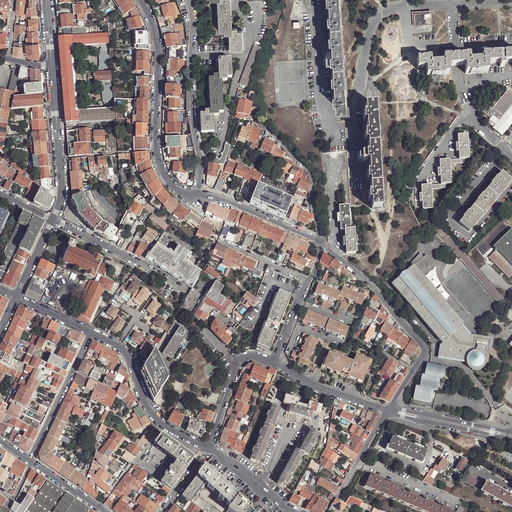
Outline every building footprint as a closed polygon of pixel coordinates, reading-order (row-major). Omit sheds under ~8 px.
[(8,0),(0,0),(0,10),(8,12),(9,3),(8,0)] [(111,0),(110,1),(117,9),(118,9),(128,0),(111,0)] [(135,8),(129,0),(128,0),(118,9),(123,17),(131,11),(135,8)] [(217,0),(219,31),(224,31),(224,34),(229,33),(232,33),(232,27),(230,0),(217,0)] [(346,106),(343,63),(340,23),(338,0),(326,0),(327,0),(328,0),(329,11),(327,11),(328,20),(330,20),(330,24),(331,32),(328,32),(329,40),(331,40),(332,51),(323,52),(324,60),(332,59),(333,63),(333,71),(331,71),(332,80),(334,80),(335,91),(333,91),(333,100),(335,99),(336,107),(346,106)] [(79,4),(79,2),(76,2),(76,5),(73,5),(73,15),(85,14),(90,13),(90,9),(85,10),(84,4),(81,5),(81,3),(79,4)] [(17,3),(15,13),(17,14),(21,14),(20,17),(22,17),(23,15),(26,15),(28,6),(28,4),(24,3),(17,3)] [(172,4),(161,7),(164,18),(171,16),(175,15),(172,4)] [(26,15),(36,14),(35,6),(29,6),(28,6),(26,15)] [(133,18),(140,17),(136,9),(131,12),(130,13),(133,18)] [(431,23),(430,12),(414,13),(414,24),(431,23)] [(85,14),(73,15),(70,15),(60,16),(61,29),(62,29),(64,29),(78,27),(78,24),(72,25),(72,19),(75,19),(75,20),(77,20),(85,19),(86,19),(85,14)] [(148,32),(142,16),(140,17),(133,18),(129,19),(129,22),(125,23),(127,30),(131,29),(131,30),(139,28),(140,32),(142,32),(143,33),(146,33),(148,32)] [(105,18),(103,17),(103,21),(99,21),(99,25),(107,25),(107,24),(106,21),(105,18)] [(28,31),(37,31),(38,31),(38,18),(29,19),(30,26),(27,26),(28,31)] [(160,29),(162,37),(165,37),(175,35),(177,46),(182,45),(185,45),(184,40),(187,40),(184,23),(160,29)] [(13,42),(13,46),(23,47),(23,44),(25,26),(19,25),(15,25),(14,34),(21,34),(21,37),(19,36),(19,43),(13,42)] [(108,31),(108,27),(107,25),(85,27),(78,27),(64,29),(64,35),(68,35),(68,37),(59,37),(66,123),(68,123),(70,123),(78,122),(115,119),(114,109),(75,112),(74,95),(73,80),(72,69),(70,46),(109,43),(108,33),(98,34),(97,32),(108,31)] [(237,28),(232,27),(232,33),(229,33),(230,50),(243,49),(242,30),(237,30),(237,28)] [(28,44),(38,43),(37,31),(28,31),(27,32),(27,35),(28,40),(28,44)] [(146,33),(143,33),(135,33),(135,41),(136,49),(148,50),(148,45),(147,45),(146,33)] [(165,37),(166,48),(177,46),(175,35),(165,37)] [(41,44),(41,43),(38,43),(28,44),(26,44),(27,56),(38,59),(39,58),(38,44),(41,44)] [(166,48),(166,61),(170,61),(182,61),(182,45),(177,46),(166,48)] [(23,57),(23,56),(22,56),(23,47),(13,46),(12,56),(23,57)] [(239,84),(246,87),(261,49),(254,46),(239,84)] [(135,53),(135,62),(136,62),(149,62),(149,52),(152,52),(151,50),(148,50),(148,52),(137,52),(137,53),(135,53)] [(111,62),(110,51),(102,52),(103,69),(111,68),(111,62)] [(511,53),(507,54),(503,54),(503,51),(498,51),(498,54),(482,56),(482,60),(469,61),(469,56),(443,58),(442,63),(430,64),(430,59),(417,59),(417,69),(425,68),(426,76),(448,75),(448,67),(456,66),(457,66),(465,66),(465,74),(487,72),(486,64),(499,63),(499,67),(504,67),(504,63),(511,62),(511,53)] [(219,81),(221,81),(226,81),(226,78),(231,78),(230,59),(218,60),(218,76),(219,81)] [(166,61),(166,86),(180,86),(183,86),(184,72),(170,72),(170,61),(166,61)] [(170,72),(184,72),(184,61),(182,61),(170,61),(170,72)] [(149,72),(149,62),(136,62),(136,72),(144,72),(144,75),(151,75),(151,72),(149,72)] [(0,152),(1,153),(3,146),(4,140),(5,136),(6,130),(10,110),(13,98),(16,87),(20,68),(12,66),(11,69),(14,69),(13,71),(8,92),(0,90),(0,152)] [(28,86),(41,84),(40,72),(27,69),(27,75),(25,75),(24,71),(26,71),(26,69),(20,68),(16,87),(18,87),(20,77),(27,77),(28,86)] [(112,80),(111,72),(89,73),(89,82),(112,80)] [(223,113),(221,81),(219,81),(218,76),(213,76),(213,79),(208,79),(210,110),(211,115),(213,115),(218,116),(218,113),(223,113)] [(151,87),(151,77),(136,77),(135,87),(151,87)] [(25,96),(42,95),(41,84),(28,86),(24,86),(25,96)] [(105,85),(106,103),(114,102),(112,84),(105,85)] [(16,87),(13,98),(25,96),(24,86),(18,87),(16,87)] [(166,86),(165,98),(169,98),(179,98),(179,97),(180,86),(166,86)] [(135,87),(134,87),(134,92),(137,92),(137,91),(140,91),(139,99),(148,100),(148,90),(151,90),(151,87),(135,87)] [(511,94),(508,91),(501,98),(492,109),(490,108),(488,107),(483,113),(491,119),(493,116),(499,121),(511,105),(511,94)] [(13,98),(10,110),(32,108),(43,107),(42,95),(25,96),(13,98)] [(492,109),(501,98),(499,96),(490,108),(492,109)] [(169,98),(169,103),(169,108),(179,108),(179,98),(169,98)] [(148,100),(139,99),(137,99),(137,112),(148,112),(148,100)] [(235,118),(239,119),(245,119),(245,116),(248,116),(251,103),(239,100),(235,118)] [(369,181),(369,185),(370,192),(368,192),(368,201),(370,201),(371,209),(381,208),(380,184),(377,144),(374,105),(364,106),(365,113),(363,113),(363,122),(365,122),(366,133),(364,133),(364,141),(367,141),(367,145),(367,153),(357,154),(357,162),(368,161),(368,172),(366,173),(367,181),(369,181)] [(511,105),(499,121),(494,128),(493,128),(503,136),(511,124),(511,105)] [(32,119),(32,121),(43,120),(42,116),(42,114),(43,114),(43,107),(32,108),(33,113),(33,119),(32,119)] [(206,114),(201,114),(202,132),(214,131),(213,115),(211,115),(210,110),(206,110),(206,114)] [(147,123),(148,112),(137,112),(134,112),(132,112),(132,116),(137,116),(136,125),(147,125),(147,123)] [(168,123),(168,124),(178,124),(178,114),(168,113),(168,119),(168,123)] [(488,123),(494,128),(499,121),(493,116),(491,119),(488,123)] [(31,121),(32,128),(44,127),(44,120),(43,120),(32,121),(31,121)] [(247,140),(248,139),(252,127),(254,123),(252,122),(250,127),(246,125),(245,129),(242,127),(238,137),(247,140)] [(168,124),(168,133),(172,133),(179,133),(179,124),(178,124),(168,124)] [(146,129),(147,125),(136,125),(136,137),(144,137),(144,134),(146,134),(147,133),(147,130),(146,129)] [(254,142),(261,144),(262,142),(258,140),(260,136),(261,131),(252,127),(248,139),(251,141),(250,142),(253,143),(254,142)] [(90,142),(89,129),(79,130),(80,143),(88,142),(90,142)] [(33,143),(46,142),(45,132),(33,133),(33,143)] [(104,136),(104,132),(93,132),(94,143),(105,143),(104,136)] [(459,152),(459,159),(464,159),(469,159),(467,135),(458,135),(458,143),(456,144),(456,152),(459,152)] [(144,137),(136,137),(135,137),(135,149),(134,149),(134,151),(147,150),(147,137),(146,137),(144,137)] [(170,147),(170,148),(179,148),(179,138),(166,138),(166,147),(170,147)] [(261,150),(270,154),(274,145),(265,140),(261,150)] [(31,156),(33,156),(47,155),(46,142),(33,143),(30,143),(31,156)] [(91,142),(90,142),(88,142),(80,143),(76,143),(74,144),(68,144),(69,157),(91,155),(91,154),(91,153),(88,153),(88,149),(91,149),(91,142)] [(218,161),(215,158),(208,164),(218,165),(223,167),(225,162),(227,157),(229,152),(231,146),(226,145),(224,154),(221,156),(222,158),(218,161)] [(273,159),(280,162),(285,152),(282,151),(281,150),(279,151),(276,150),(278,146),(274,145),(270,154),(269,158),(272,159),(273,159)] [(170,158),(172,158),(179,158),(179,150),(179,148),(170,148),(170,154),(170,157),(170,158)] [(135,158),(135,166),(138,165),(149,161),(147,152),(134,153),(135,158)] [(279,165),(291,171),(294,163),(293,162),(284,158),(286,154),(285,152),(280,162),(280,163),(279,165)] [(34,168),(39,168),(48,167),(48,162),(47,159),(51,159),(51,154),(47,155),(33,156),(34,168)] [(10,165),(11,165),(12,162),(11,161),(7,158),(4,156),(4,157),(2,160),(10,165)] [(105,156),(97,157),(98,166),(104,166),(104,170),(107,170),(105,156)] [(72,161),(73,172),(79,171),(79,170),(78,170),(77,163),(81,163),(80,158),(72,159),(72,161)] [(441,184),(445,184),(451,184),(450,164),(449,160),(439,161),(440,168),(437,168),(438,177),(440,176),(441,184)] [(149,161),(138,165),(142,175),(152,170),(149,161)] [(18,170),(19,167),(12,162),(11,165),(18,170)] [(224,172),(234,176),(238,166),(228,162),(227,163),(225,162),(223,167),(219,180),(221,181),(224,172)] [(173,163),(172,172),(183,174),(184,164),(173,163)] [(289,174),(296,177),(299,170),(297,169),(298,166),(294,163),(291,171),(289,174)] [(216,178),(218,165),(208,164),(206,177),(216,178)] [(0,174),(4,177),(9,169),(0,165),(0,174)] [(277,169),(289,174),(291,171),(279,165),(277,169)] [(244,181),(245,180),(248,170),(238,166),(234,176),(244,181)] [(49,179),(53,179),(53,177),(49,177),(48,167),(39,168),(40,180),(49,179)] [(460,224),(502,172),(496,167),(454,219),(460,224)] [(28,188),(31,182),(26,179),(22,177),(24,172),(21,169),(20,168),(17,175),(18,175),(14,182),(28,188)] [(3,188),(9,191),(14,181),(11,180),(15,172),(9,169),(4,177),(8,179),(3,188)] [(99,175),(99,179),(103,181),(103,180),(108,181),(107,176),(109,176),(108,170),(107,170),(104,170),(102,170),(102,172),(103,173),(103,175),(101,175),(99,175)] [(157,179),(152,170),(142,175),(148,186),(157,179)] [(257,185),(258,184),(261,176),(250,171),(248,170),(245,180),(257,185)] [(83,186),(82,179),(86,181),(85,171),(82,171),(79,171),(73,172),(70,172),(72,196),(72,198),(91,189),(90,185),(83,186)] [(298,186),(297,187),(309,193),(310,187),(310,183),(305,178),(307,175),(303,171),(303,172),(298,184),(298,186)] [(183,174),(172,172),(175,180),(181,185),(186,186),(186,174),(183,174)] [(511,180),(502,172),(460,224),(470,232),(511,180)] [(40,188),(51,197),(49,179),(40,180),(41,184),(41,187),(40,188)] [(162,188),(157,179),(148,186),(155,196),(162,188)] [(215,189),(221,192),(224,182),(221,181),(219,180),(215,189)] [(26,195),(35,199),(40,189),(31,185),(26,195)] [(433,209),(431,189),(431,185),(421,186),(421,194),(419,194),(419,202),(422,202),(422,210),(433,209)] [(155,196),(148,186),(146,188),(153,198),(154,197),(155,196)] [(101,193),(98,187),(92,190),(96,198),(117,220),(118,218),(120,213),(101,193)] [(49,211),(53,200),(51,197),(40,188),(40,189),(35,199),(33,203),(49,211)] [(170,197),(162,188),(155,196),(164,206),(170,197)] [(252,197),(249,204),(284,220),(291,204),(256,188),(252,197)] [(83,194),(72,198),(80,216),(89,209),(83,195),(83,194)] [(244,202),(249,204),(252,197),(247,195),(244,202)] [(179,205),(170,197),(164,206),(172,213),(179,205)] [(310,210),(308,201),(306,200),(305,203),(301,212),(297,222),(307,226),(309,221),(313,221),(312,217),(305,214),(306,213),(305,212),(306,209),(310,210)] [(143,210),(144,207),(140,205),(138,204),(139,203),(135,201),(129,212),(133,214),(132,215),(138,218),(143,210)] [(144,207),(143,210),(148,213),(149,213),(151,214),(149,217),(156,221),(156,220),(165,225),(168,219),(160,212),(157,210),(151,204),(149,203),(147,202),(146,204),(144,207)] [(340,230),(344,230),(344,229),(350,229),(348,205),(338,206),(338,214),(336,214),(337,222),(339,222),(340,230)] [(184,219),(189,213),(180,206),(174,214),(181,219),(179,222),(181,223),(184,219)] [(80,216),(94,231),(102,223),(89,209),(80,216)] [(230,209),(229,211),(230,211),(225,224),(235,228),(237,224),(241,213),(230,209)] [(296,222),(297,222),(301,212),(293,209),(289,219),(296,222)] [(0,230),(1,231),(8,214),(0,210),(0,230)] [(41,221),(23,213),(18,223),(26,227),(27,228),(28,226),(30,228),(29,231),(17,225),(8,244),(19,249),(20,250),(30,254),(43,227),(41,221)] [(201,221),(189,213),(184,219),(188,222),(190,220),(199,227),(199,225),(201,221)] [(252,219),(243,215),(239,227),(240,228),(241,226),(249,229),(252,219)] [(262,223),(252,219),(249,229),(248,231),(250,232),(257,235),(262,223)] [(190,220),(188,222),(198,229),(199,227),(190,220)] [(201,221),(199,225),(199,227),(198,229),(197,232),(197,233),(197,234),(204,237),(209,240),(212,233),(213,229),(208,227),(209,225),(209,224),(201,221)] [(115,234),(117,231),(102,223),(94,231),(111,241),(115,234)] [(269,239),(273,228),(263,224),(258,236),(259,236),(260,235),(264,236),(269,239)] [(148,242),(151,244),(159,233),(149,226),(146,229),(148,230),(142,239),(148,242)] [(288,235),(273,228),(269,239),(274,241),(279,243),(280,242),(284,244),(288,235)] [(344,229),(344,230),(344,237),(342,238),(343,245),(345,245),(345,253),(355,253),(353,229),(350,229),(344,229)] [(511,229),(494,247),(497,250),(489,258),(509,278),(511,275),(511,229)] [(299,240),(288,235),(284,244),(282,247),(292,252),(294,252),(299,241),(299,240)] [(249,238),(246,237),(243,245),(249,247),(252,238),(249,237),(249,238)] [(122,247),(126,240),(121,238),(118,245),(122,247)] [(103,258),(103,257),(94,253),(94,254),(93,256),(92,255),(92,256),(86,254),(86,253),(85,253),(80,251),(80,250),(79,250),(75,249),(77,246),(75,245),(75,244),(75,243),(72,241),(72,242),(71,242),(62,261),(63,262),(63,263),(66,264),(67,264),(67,263),(73,266),(72,266),(73,267),(73,266),(79,268),(79,269),(85,271),(85,272),(86,272),(85,274),(84,274),(94,279),(94,278),(94,277),(96,278),(97,276),(103,278),(104,276),(109,267),(108,266),(108,267),(101,264),(102,260),(102,258),(103,258)] [(132,241),(127,250),(145,260),(149,251),(151,248),(146,245),(141,243),(139,245),(132,241)] [(310,246),(299,241),(294,252),(294,253),(297,254),(299,250),(306,254),(310,246)] [(223,259),(227,250),(228,248),(217,243),(212,254),(223,259)] [(0,279),(3,281),(7,274),(4,272),(5,270),(8,271),(13,262),(15,258),(19,249),(8,244),(0,261),(0,279)] [(164,249),(157,244),(155,246),(153,249),(151,252),(149,251),(145,260),(192,288),(202,272),(193,266),(187,263),(184,261),(186,257),(190,252),(179,245),(174,252),(173,254),(168,251),(164,249)] [(232,266),(233,263),(237,254),(237,252),(228,248),(227,250),(223,259),(224,259),(230,262),(230,264),(229,265),(232,266)] [(17,259),(15,258),(13,262),(24,267),(30,254),(20,250),(16,256),(18,257),(17,259)] [(294,252),(292,252),(290,256),(287,255),(283,263),(284,263),(283,264),(283,263),(283,264),(287,266),(290,260),(291,260),(294,253),(294,252)] [(305,258),(297,254),(294,253),(291,260),(290,262),(296,265),(297,263),(298,263),(305,266),(312,268),(314,262),(305,258)] [(323,253),(320,260),(329,266),(333,260),(323,253)] [(457,329),(461,326),(464,324),(424,277),(436,266),(436,263),(429,256),(427,254),(424,257),(421,253),(405,270),(406,272),(392,284),(414,309),(421,303),(436,322),(429,328),(439,340),(441,339),(443,341),(443,344),(441,344),(439,358),(457,361),(458,358),(467,359),(466,362),(467,365),(469,368),(472,370),(474,371),(478,371),(481,370),(483,368),(485,366),(486,363),(488,363),(492,339),(482,337),(482,339),(470,338),(470,339),(464,338),(457,329)] [(233,263),(242,268),(242,267),(246,258),(237,254),(233,263)] [(314,262),(315,257),(307,254),(305,258),(314,262)] [(261,271),(265,264),(247,256),(246,258),(242,267),(246,268),(253,271),(256,263),(259,265),(257,269),(261,271)] [(41,260),(34,274),(44,280),(47,274),(47,272),(50,274),(50,275),(51,276),(55,267),(41,260)] [(320,260),(319,263),(328,269),(329,266),(320,260)] [(333,260),(329,266),(336,271),(339,273),(343,267),(333,260)] [(488,312),(498,304),(467,268),(463,268),(463,264),(459,260),(446,272),(452,278),(453,277),(456,280),(456,284),(467,285),(469,288),(469,295),(475,295),(477,297),(478,297),(478,302),(477,303),(480,306),(478,307),(478,310),(480,312),(488,312)] [(8,271),(19,276),(24,267),(13,262),(8,271)] [(220,274),(208,267),(205,271),(216,277),(214,280),(216,281),(217,278),(218,279),(218,277),(222,279),(223,277),(220,275),(220,274)] [(3,281),(2,284),(13,290),(19,276),(8,271),(7,274),(3,281)] [(25,295),(39,302),(48,282),(46,280),(44,286),(41,285),(42,283),(38,281),(39,279),(34,276),(25,295)] [(118,285),(103,278),(97,276),(96,278),(94,282),(104,287),(103,288),(114,293),(118,285)] [(84,303),(77,319),(88,323),(103,288),(104,287),(94,282),(90,280),(85,291),(88,293),(84,303)] [(241,289),(228,280),(225,284),(238,293),(241,289)] [(133,296),(138,290),(139,287),(133,282),(130,286),(126,291),(133,296)] [(233,320),(234,310),(235,308),(229,305),(231,302),(219,294),(221,291),(223,292),(224,292),(225,289),(225,288),(223,287),(224,287),(215,282),(194,316),(204,322),(213,308),(233,320)] [(322,294),(325,286),(318,283),(314,293),(321,296),(322,294)] [(325,286),(322,294),(329,297),(333,289),(325,286)] [(342,287),(341,292),(339,296),(347,299),(350,291),(342,287)] [(141,292),(138,290),(133,296),(131,299),(134,301),(136,299),(142,304),(149,293),(143,289),(141,292)] [(269,350),(291,296),(274,289),(272,292),(277,294),(257,345),(269,350)] [(341,292),(333,289),(329,297),(337,300),(339,296),(341,292)] [(84,303),(88,293),(85,291),(80,301),(84,303)] [(358,294),(350,291),(347,299),(355,302),(358,294)] [(247,303),(254,307),(259,301),(256,298),(247,292),(240,302),(246,306),(247,303)] [(358,293),(358,294),(355,302),(354,303),(361,306),(365,296),(358,293)] [(8,301),(0,296),(0,308),(4,310),(8,301)] [(155,319),(158,316),(160,313),(157,311),(161,305),(154,300),(146,311),(150,314),(153,316),(152,317),(155,319)] [(376,316),(379,310),(378,310),(377,311),(369,306),(370,305),(371,305),(372,304),(370,303),(363,315),(372,320),(371,323),(370,323),(372,324),(373,321),(376,316)] [(421,303),(414,309),(429,328),(436,322),(421,303)] [(117,310),(117,309),(112,305),(106,314),(113,319),(113,320),(115,322),(111,328),(118,333),(125,322),(119,318),(120,317),(117,314),(119,312),(117,310)] [(19,306),(15,315),(30,322),(34,313),(19,306)] [(384,311),(380,309),(379,310),(376,316),(384,321),(386,317),(382,314),(384,311)] [(237,323),(239,324),(245,318),(234,310),(233,320),(234,320),(237,323)] [(307,310),(302,322),(309,325),(310,323),(314,313),(307,310)] [(309,325),(308,326),(315,328),(320,316),(314,313),(310,323),(309,325)] [(15,315),(11,324),(22,329),(24,325),(25,324),(27,325),(28,325),(30,322),(15,315)] [(165,321),(158,316),(155,319),(152,324),(159,329),(160,327),(165,321)] [(320,316),(315,328),(322,331),(323,328),(327,319),(320,316)] [(384,321),(376,316),(373,321),(381,326),(384,321)] [(41,327),(44,329),(47,330),(52,321),(45,318),(44,319),(45,319),(41,327)] [(212,325),(211,330),(220,339),(227,331),(231,327),(229,326),(226,330),(223,326),(224,324),(221,320),(219,322),(216,319),(212,325)] [(329,319),(325,328),(324,331),(330,334),(331,332),(335,322),(329,319)] [(52,321),(47,330),(50,332),(55,334),(59,325),(52,321)] [(388,336),(393,327),(389,325),(390,324),(385,321),(379,331),(388,336)] [(166,322),(162,329),(166,331),(170,325),(166,322)] [(331,332),(330,334),(331,335),(331,334),(337,336),(338,334),(342,325),(335,322),(331,332)] [(400,327),(396,323),(393,327),(388,336),(388,337),(397,343),(401,335),(402,334),(400,333),(394,330),(396,328),(397,329),(398,328),(399,328),(400,327)] [(11,324),(7,333),(19,339),(23,330),(22,329),(11,324)] [(375,326),(372,324),(371,326),(362,341),(367,343),(368,340),(369,340),(371,336),(372,334),(375,330),(373,329),(375,326)] [(338,334),(337,336),(337,337),(344,340),(349,327),(342,325),(338,334)] [(63,326),(60,333),(64,335),(67,336),(70,330),(63,326)] [(470,336),(461,326),(457,329),(464,338),(470,339),(470,338),(482,339),(482,337),(470,335),(470,336)] [(164,354),(179,362),(180,360),(194,339),(184,333),(186,331),(182,327),(180,327),(164,354)] [(353,336),(357,338),(361,330),(357,328),(353,336)] [(39,338),(40,338),(43,339),(47,330),(44,329),(39,338)] [(220,339),(226,346),(232,339),(229,337),(232,334),(231,334),(227,331),(220,339)] [(55,334),(50,332),(46,341),(48,342),(55,345),(57,346),(58,345),(62,337),(59,335),(55,334)] [(138,345),(143,336),(141,335),(136,332),(131,340),(132,340),(137,344),(138,345)] [(7,333),(2,342),(13,347),(16,348),(18,349),(20,350),(21,351),(22,349),(17,347),(17,348),(16,347),(19,342),(21,343),(21,344),(25,346),(30,348),(29,350),(28,352),(24,351),(24,352),(26,353),(27,354),(31,356),(36,347),(30,344),(19,339),(7,333)] [(73,341),(81,344),(82,342),(84,337),(77,333),(74,339),(73,341)] [(231,348),(235,351),(236,352),(244,338),(239,334),(238,336),(231,348)] [(310,357),(314,347),(315,348),(318,341),(310,337),(310,336),(304,334),(302,339),(300,339),(299,343),(303,345),(301,350),(297,348),(295,352),(300,354),(299,354),(293,352),(292,356),(298,358),(298,357),(300,358),(298,362),(309,367),(308,369),(312,370),(314,365),(310,363),(311,362),(307,361),(309,357),(310,357)] [(30,344),(36,347),(40,338),(39,338),(34,335),(30,344)] [(401,335),(397,343),(396,344),(400,346),(405,349),(410,341),(401,335)] [(143,336),(138,345),(142,347),(147,338),(143,336)] [(147,354),(153,344),(149,342),(150,341),(151,339),(147,337),(147,338),(142,347),(140,349),(147,354)] [(40,338),(36,347),(41,349),(45,340),(43,339),(40,338)] [(405,349),(403,352),(411,357),(418,347),(411,339),(410,341),(405,349)] [(93,341),(89,349),(99,354),(103,346),(93,341)] [(2,342),(0,347),(0,352),(9,357),(10,355),(13,347),(2,342)] [(75,355),(78,351),(68,346),(66,350),(75,355)] [(112,351),(104,347),(100,355),(99,356),(101,357),(107,360),(112,351)] [(71,364),(75,355),(66,350),(62,348),(57,357),(70,363),(71,364)] [(170,377),(155,349),(141,373),(155,401),(166,382),(170,377)] [(116,353),(112,351),(107,360),(110,361),(113,363),(113,362),(117,355),(116,353)] [(0,352),(0,363),(6,366),(10,368),(14,359),(9,357),(0,352)] [(47,363),(52,354),(50,354),(46,352),(42,361),(47,363)] [(371,361),(368,360),(356,356),(354,362),(330,353),(325,363),(324,367),(327,369),(331,370),(334,371),(337,372),(341,374),(346,376),(348,377),(348,376),(359,381),(362,382),(364,378),(367,371),(368,368),(369,365),(371,361)] [(29,361),(27,365),(30,366),(35,357),(31,356),(27,354),(26,357),(25,359),(29,361)] [(70,363),(57,357),(53,355),(49,364),(66,372),(70,363)] [(35,357),(30,366),(37,370),(37,368),(41,360),(35,357)] [(14,359),(10,368),(17,371),(23,374),(23,372),(24,370),(27,365),(23,363),(14,359)] [(397,364),(388,359),(386,363),(381,371),(380,374),(383,376),(388,379),(390,376),(393,372),(395,368),(397,364)] [(78,372),(87,376),(92,367),(92,366),(91,365),(89,364),(83,362),(78,372)] [(276,371),(276,370),(270,368),(268,372),(255,366),(256,363),(252,362),(251,364),(250,364),(247,366),(245,368),(253,371),(250,376),(250,377),(266,384),(265,388),(263,391),(260,398),(264,400),(271,383),(276,371)] [(65,376),(67,373),(66,372),(49,364),(48,364),(46,368),(65,376)] [(414,399),(423,401),(425,389),(433,391),(432,399),(435,400),(438,387),(436,387),(437,384),(438,379),(441,379),(441,380),(442,377),(441,376),(443,367),(428,364),(426,374),(429,374),(429,377),(423,376),(420,388),(417,387),(414,399)] [(30,366),(27,365),(24,370),(30,373),(32,374),(30,378),(35,380),(40,371),(37,370),(30,366)] [(10,368),(6,366),(4,371),(14,376),(15,374),(17,371),(10,368)] [(126,370),(121,366),(118,371),(118,373),(121,375),(124,377),(127,373),(126,370)] [(92,371),(89,377),(97,381),(100,375),(92,371)] [(240,381),(242,381),(247,384),(248,381),(250,377),(250,376),(243,373),(244,372),(242,371),(238,380),(240,381)] [(62,382),(64,378),(54,373),(52,377),(54,378),(55,378),(62,382)] [(86,387),(90,380),(77,374),(74,381),(79,383),(86,387)] [(399,385),(404,378),(397,374),(394,379),(392,382),(399,385)] [(18,376),(12,387),(16,389),(18,384),(18,383),(20,379),(21,378),(18,376)] [(106,376),(106,377),(106,378),(105,379),(103,383),(111,387),(114,381),(114,380),(106,376)] [(38,381),(35,380),(30,378),(28,383),(26,387),(34,391),(38,381)] [(59,389),(62,382),(55,378),(53,382),(54,382),(52,386),(59,389)] [(94,392),(98,384),(90,380),(86,387),(86,388),(94,392)] [(389,403),(399,385),(392,382),(392,381),(390,380),(384,390),(383,390),(382,391),(383,391),(379,398),(389,403)] [(111,387),(118,391),(121,385),(120,384),(117,383),(114,381),(111,387)] [(232,397),(232,399),(238,401),(248,405),(250,401),(248,400),(251,393),(253,394),(254,393),(251,392),(253,388),(246,386),(247,384),(242,381),(235,398),(232,397)] [(91,399),(102,404),(109,389),(98,384),(94,392),(93,393),(91,397),(91,399)] [(118,391),(117,393),(116,395),(123,399),(129,390),(121,384),(121,385),(118,391)] [(26,387),(21,385),(21,386),(18,393),(30,399),(32,400),(34,401),(37,393),(36,392),(34,391),(26,387)] [(109,389),(102,404),(110,408),(115,397),(116,395),(117,393),(109,389)] [(425,389),(423,401),(431,403),(432,399),(433,391),(425,389)] [(129,390),(123,399),(129,404),(127,406),(130,408),(136,400),(130,390),(129,390)] [(18,393),(17,393),(14,401),(19,403),(26,407),(30,399),(18,393)] [(68,393),(64,401),(73,406),(77,397),(72,394),(68,393)] [(296,407),(297,404),(298,400),(297,399),(297,398),(295,397),(295,399),(286,396),(284,404),(288,405),(291,406),(289,413),(299,416),(301,417),(310,420),(313,412),(320,414),(322,407),(313,404),(313,403),(311,402),(311,403),(309,403),(308,407),(307,410),(296,407)] [(332,406),(334,407),(337,408),(338,408),(338,407),(340,402),(336,400),(335,400),(334,400),(334,401),(333,402),(334,402),(332,406)] [(64,401),(60,409),(69,414),(73,406),(64,401)] [(238,401),(234,410),(246,415),(249,406),(248,405),(238,401)] [(12,404),(8,412),(6,416),(11,418),(15,420),(21,408),(14,405),(12,404)] [(167,412),(172,414),(174,412),(175,410),(176,407),(172,405),(171,405),(167,412)] [(76,412),(82,415),(83,413),(84,412),(84,411),(80,409),(75,407),(74,406),(72,411),(76,412)] [(268,417),(265,424),(273,428),(276,420),(277,417),(281,409),(273,406),(270,413),(269,412),(267,417),(268,417)] [(225,417),(230,420),(234,410),(229,408),(225,417)] [(60,409),(58,413),(67,418),(69,415),(69,414),(60,409)] [(210,423),(214,413),(203,409),(201,416),(200,419),(210,423)] [(234,410),(230,420),(240,423),(242,418),(245,419),(247,415),(246,415),(234,410)] [(380,417),(373,413),(373,414),(364,410),(360,418),(361,418),(368,421),(370,422),(375,424),(380,417)] [(353,420),(355,415),(343,411),(340,417),(349,422),(350,419),(353,420)] [(168,421),(179,427),(184,417),(181,415),(174,412),(172,414),(168,421)] [(6,416),(3,414),(0,413),(0,433),(4,436),(7,430),(8,427),(7,426),(0,423),(0,421),(1,420),(8,424),(11,418),(6,416)] [(139,420),(137,416),(135,413),(132,415),(134,418),(129,421),(133,428),(136,427),(138,427),(139,428),(143,426),(144,427),(150,423),(145,416),(139,420)] [(57,415),(56,418),(65,423),(67,420),(66,419),(57,415)] [(102,424),(105,418),(101,416),(97,426),(101,427),(102,424)] [(20,429),(22,424),(15,420),(11,418),(8,424),(20,429)] [(42,462),(83,490),(86,480),(87,478),(83,475),(54,455),(53,456),(51,451),(53,450),(66,423),(65,423),(56,418),(39,452),(40,455),(39,455),(38,455),(37,457),(37,458),(38,459),(40,459),(41,459),(42,462)] [(186,431),(201,438),(202,437),(203,437),(205,433),(203,432),(204,430),(205,431),(208,423),(205,422),(205,423),(204,424),(204,425),(198,423),(199,422),(198,421),(197,422),(190,420),(189,423),(186,431)] [(236,432),(239,434),(243,424),(240,423),(230,420),(226,429),(230,430),(236,432)] [(38,431),(41,425),(34,422),(31,428),(38,431)] [(370,433),(375,424),(370,422),(368,425),(366,430),(370,433)] [(33,442),(38,431),(31,428),(30,427),(22,424),(20,429),(25,432),(23,436),(33,442)] [(260,435),(257,442),(266,446),(269,438),(270,435),(273,428),(265,424),(262,431),(261,430),(259,435),(260,435)] [(366,440),(368,436),(362,432),(363,430),(353,425),(349,431),(353,433),(361,437),(364,439),(366,440)] [(225,441),(230,430),(226,429),(225,428),(220,442),(220,444),(222,444),(224,445),(225,441)] [(18,433),(18,432),(12,430),(11,432),(9,439),(13,442),(18,433)] [(148,439),(152,433),(148,430),(143,436),(148,439)] [(233,449),(239,435),(236,434),(234,438),(236,432),(230,430),(225,441),(232,444),(230,447),(230,448),(233,449)] [(319,435),(316,433),(312,430),(311,430),(306,439),(305,441),(304,440),(302,445),(303,445),(300,451),(299,452),(304,454),(307,456),(312,447),(314,448),(316,445),(314,443),(319,435)] [(123,437),(114,432),(109,439),(118,445),(123,437)] [(18,446),(23,436),(18,433),(13,442),(18,446)] [(364,444),(364,443),(362,442),(364,439),(361,437),(353,433),(349,440),(353,443),(362,447),(364,444)] [(137,466),(148,474),(164,486),(171,490),(195,458),(162,434),(137,466)] [(234,449),(242,454),(248,438),(246,437),(245,436),(242,443),(238,440),(239,439),(238,439),(239,435),(233,449),(234,450),(234,449)] [(29,451),(33,442),(23,436),(18,446),(23,449),(27,452),(29,451)] [(142,447),(148,439),(143,436),(140,441),(137,444),(142,447)] [(352,465),(357,455),(342,446),(331,439),(328,436),(326,448),(329,450),(331,444),(331,443),(334,445),(334,446),(349,456),(346,461),(352,465)] [(387,449),(421,464),(427,452),(423,450),(423,449),(414,445),(414,446),(405,442),(406,441),(397,437),(396,438),(393,436),(387,449)] [(113,452),(118,445),(109,439),(104,446),(113,452)] [(266,446),(257,442),(255,449),(254,448),(252,453),(253,453),(250,460),(258,464),(261,456),(262,453),(266,446)] [(136,456),(141,449),(132,443),(127,450),(136,456)] [(357,455),(362,447),(353,443),(350,447),(344,443),(342,446),(357,455)] [(100,451),(99,453),(102,455),(107,459),(109,456),(111,454),(113,452),(104,446),(100,451)] [(329,450),(326,448),(324,450),(328,453),(325,457),(325,458),(332,463),(337,455),(329,450)] [(300,460),(304,454),(299,452),(300,451),(296,450),(287,467),(294,471),(298,465),(299,466),(302,461),(300,460)] [(121,455),(121,456),(130,462),(133,457),(124,451),(121,455)] [(10,472),(16,459),(7,453),(1,465),(0,466),(0,486),(2,488),(7,478),(8,476),(10,472)] [(102,455),(100,457),(96,462),(104,468),(110,461),(107,459),(102,455)] [(335,464),(334,464),(332,463),(325,458),(323,460),(321,459),(320,461),(321,462),(320,465),(330,471),(335,464)] [(439,458),(432,469),(438,473),(442,475),(449,464),(439,458)] [(462,458),(455,469),(461,473),(467,461),(462,458)] [(27,467),(16,459),(10,472),(11,473),(20,477),(21,478),(27,467)] [(94,462),(92,460),(91,464),(94,466),(98,469),(100,466),(94,462)] [(111,464),(112,462),(110,461),(104,468),(104,469),(106,470),(111,464)] [(131,476),(141,483),(148,474),(137,466),(134,464),(132,467),(136,470),(131,476)] [(205,466),(198,476),(206,483),(208,485),(207,486),(213,491),(214,490),(217,493),(219,495),(219,496),(224,501),(225,500),(228,502),(227,503),(231,507),(238,495),(231,489),(218,477),(205,466)] [(294,471),(287,467),(277,484),(285,488),(288,482),(290,482),(292,478),(291,477),(294,471)] [(100,468),(95,475),(103,481),(105,479),(108,475),(108,474),(100,468)] [(33,483),(39,475),(31,469),(27,479),(31,481),(33,483)] [(428,473),(431,475),(430,477),(434,479),(436,476),(438,473),(432,469),(431,469),(428,473)] [(127,473),(121,481),(133,489),(135,490),(141,483),(131,476),(130,475),(128,474),(127,473)] [(423,481),(431,486),(434,479),(430,477),(431,475),(428,473),(423,481)] [(465,474),(461,480),(511,507),(511,496),(489,484),(486,482),(485,484),(465,474)] [(35,484),(40,488),(46,480),(39,475),(33,483),(35,484)] [(103,481),(95,475),(94,478),(94,480),(94,481),(94,483),(108,493),(111,488),(105,483),(103,481)] [(342,483),(344,481),(334,475),(333,477),(337,480),(342,483)] [(400,501),(404,491),(405,490),(401,488),(390,484),(384,481),(373,477),(370,475),(365,487),(400,501)] [(198,476),(192,483),(201,490),(205,484),(206,483),(198,476)] [(331,500),(339,488),(320,477),(317,484),(316,486),(318,487),(318,485),(332,492),(328,498),(331,500)] [(2,488),(6,491),(11,481),(7,478),(2,488)] [(86,480),(83,490),(94,497),(94,492),(94,484),(86,480)] [(88,511),(89,509),(47,481),(34,499),(52,511),(88,511)] [(121,481),(115,489),(124,495),(126,497),(133,489),(121,481)] [(300,482),(295,490),(301,492),(299,495),(309,500),(315,491),(315,488),(308,486),(309,485),(300,482)] [(190,486),(189,487),(190,487),(191,487),(199,493),(201,490),(192,483),(190,486)] [(511,494),(490,483),(489,484),(511,496),(511,494)] [(189,487),(182,496),(191,503),(196,497),(199,493),(191,487),(190,487),(189,487)] [(28,492),(27,494),(28,495),(33,498),(37,493),(32,489),(30,488),(28,492)] [(115,489),(112,493),(114,494),(118,497),(119,497),(121,499),(124,495),(115,489)] [(410,494),(404,491),(400,501),(424,511),(452,511),(450,511),(442,508),(434,504),(426,501),(417,497),(410,494)] [(311,511),(322,511),(329,504),(324,500),(325,499),(326,497),(322,494),(320,496),(323,498),(322,499),(315,495),(305,509),(311,511)] [(11,510),(10,511),(12,511),(25,511),(34,499),(33,498),(28,495),(26,497),(21,504),(20,507),(18,509),(14,507),(15,506),(14,505),(11,510)] [(136,501),(135,503),(140,506),(148,511),(154,511),(158,507),(141,495),(136,501)] [(230,511),(243,511),(248,505),(238,495),(231,507),(228,511),(230,511)] [(297,506),(301,499),(293,495),(292,497),(289,502),(297,506)] [(350,496),(345,504),(346,505),(348,506),(349,505),(350,504),(351,502),(355,503),(357,499),(350,496)] [(219,511),(196,497),(191,503),(200,509),(201,510),(203,511),(219,511)] [(104,504),(113,510),(117,504),(114,502),(110,500),(108,498),(104,504)] [(345,504),(340,501),(337,498),(332,505),(335,508),(340,511),(346,505),(345,504)] [(52,511),(34,499),(25,511),(52,511)] [(117,504),(113,510),(115,511),(123,511),(127,508),(128,506),(122,502),(120,500),(117,504)] [(177,500),(175,504),(183,509),(186,506),(177,500)] [(186,506),(183,509),(186,511),(191,503),(189,501),(186,506)] [(197,511),(200,509),(191,503),(186,511),(197,511)]
